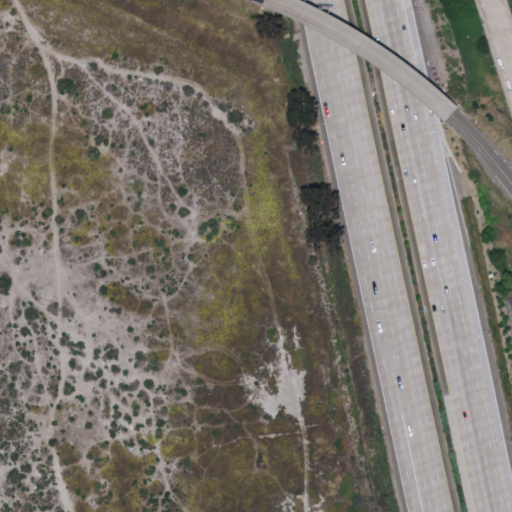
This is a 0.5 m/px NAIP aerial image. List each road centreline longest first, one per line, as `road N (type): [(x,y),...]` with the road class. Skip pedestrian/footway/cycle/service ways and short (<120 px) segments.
road 1 (motorway): [(490,511),(402,100)]
road 2 (motorway): [(316,0),(386,323)]
road 3 (primary): [(452,117),(366,50),(271,0)]
road 4 (motorway): [(386,323),(428,511)]
road 5 (motorway): [(386,323),(414,511)]
